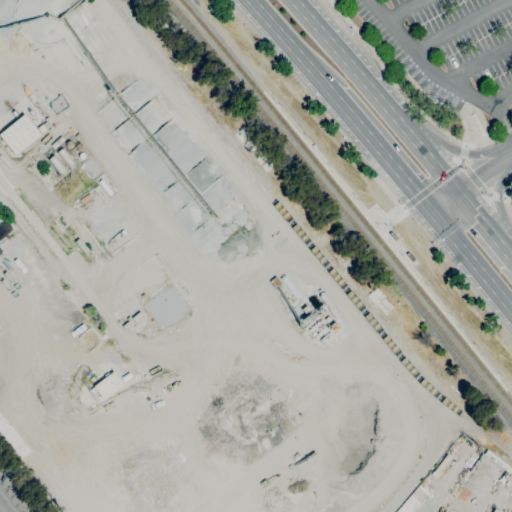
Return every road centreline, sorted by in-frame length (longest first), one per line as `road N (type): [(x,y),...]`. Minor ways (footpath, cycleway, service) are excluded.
road 1 (primary): [(458,193),(293,0)]
road 2 (primary): [(329,89),(433,211)]
road 3 (primary): [(433,211),(511,308)]
